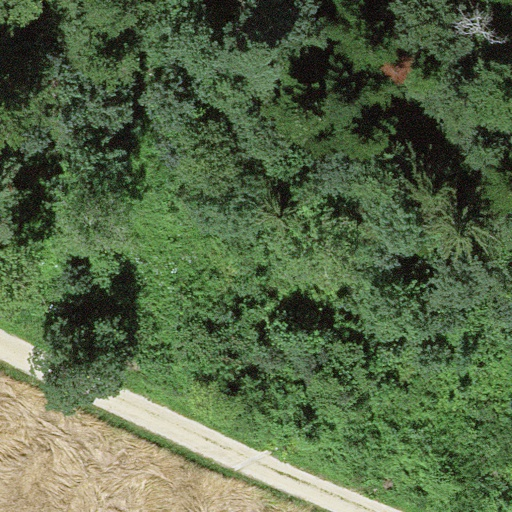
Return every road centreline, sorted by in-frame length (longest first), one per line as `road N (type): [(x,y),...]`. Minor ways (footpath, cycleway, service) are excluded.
road 1 (track): [(200,429),(161,313),(140,171),(141,0)]
road 2 (track): [(0,343),(377,511)]
